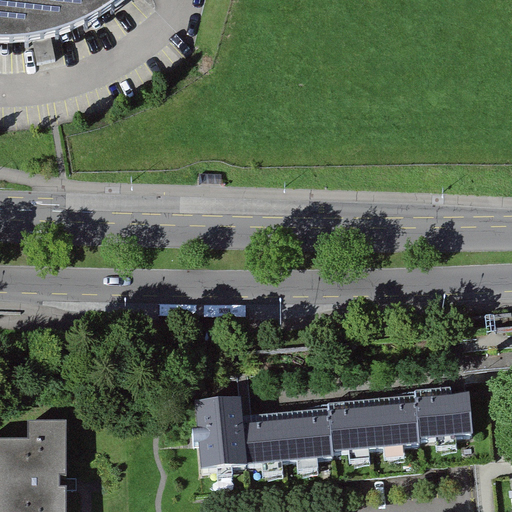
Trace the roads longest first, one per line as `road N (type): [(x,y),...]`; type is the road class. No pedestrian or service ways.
road 1 (primary): [(0,280),(254,285),(511,277)]
road 2 (primary): [(511,237),(0,232)]
